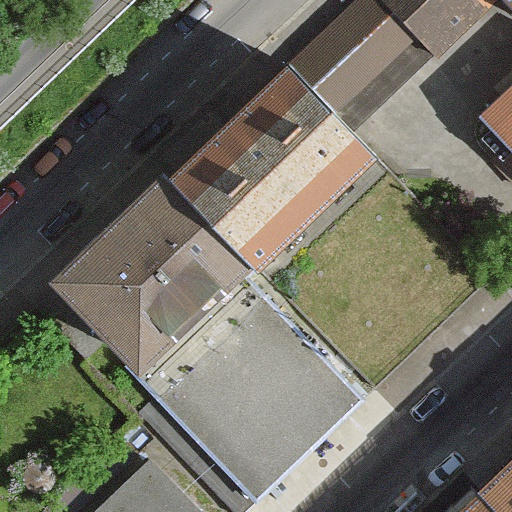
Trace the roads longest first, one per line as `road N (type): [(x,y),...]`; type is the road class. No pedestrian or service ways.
road 1 (residential): [(0,246),(259,0)]
road 2 (residential): [(511,361),(355,511)]
road 3 (residential): [(0,91),(94,0)]
